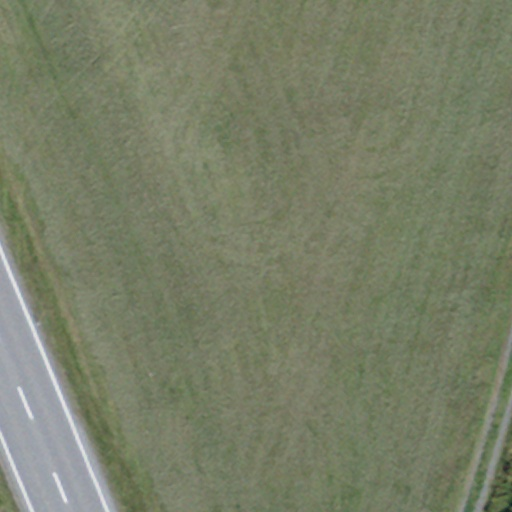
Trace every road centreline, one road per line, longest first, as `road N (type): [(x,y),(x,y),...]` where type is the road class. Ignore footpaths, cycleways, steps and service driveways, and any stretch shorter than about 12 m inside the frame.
road 1 (primary): [(0,343),(70,511)]
road 2 (track): [(468,511),(511,360)]
